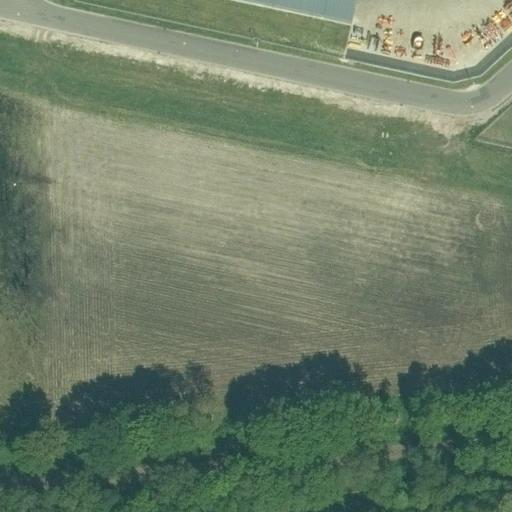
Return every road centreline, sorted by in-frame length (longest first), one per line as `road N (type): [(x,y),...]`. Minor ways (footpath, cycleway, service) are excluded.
road 1 (unclassified): [(10,12),(462,108),(489,104),(511,83)]
road 2 (unclassified): [(0,494),(511,449)]
